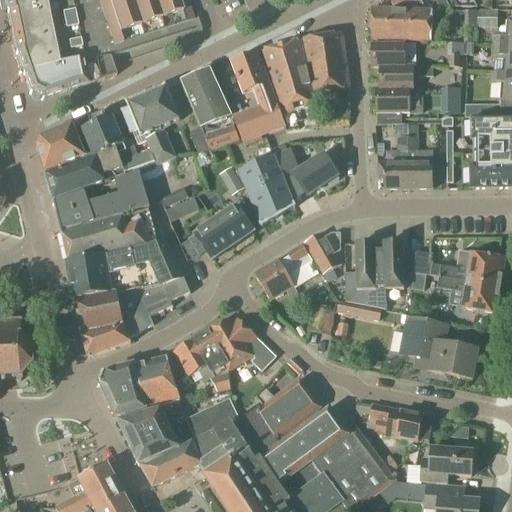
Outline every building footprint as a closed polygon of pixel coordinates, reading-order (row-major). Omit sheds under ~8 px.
[(81,59),(57,64),(43,0),(2,0),(16,64),(26,94),(39,103),(86,86),(81,59)] [(101,0),(97,2),(112,49),(105,51),(108,59),(193,31),(182,0),(101,0)] [(389,0),(393,8),(405,2),(408,8),(421,9),(417,0),(389,0)] [(420,0),(421,1),(423,0),(429,0),(431,2),(432,6),(436,4),(437,5),(439,14),(451,14),(449,11),(443,0),(420,0)] [(71,12),(60,14),(61,22),(73,20),(71,12)] [(430,44),(431,14),(371,12),(370,43),(430,44)] [(498,31),(498,13),(478,13),(477,30),(498,31)] [(73,20),(61,22),(62,30),(74,28),(73,20)] [(511,22),(510,23),(508,40),(494,39),(493,49),(511,49),(511,22)] [(465,45),(474,46),(475,32),(464,31),(463,45),(465,45)] [(313,94),(348,91),(341,35),(302,41),(313,94)] [(77,41),(65,43),(66,51),(79,49),(77,41)] [(283,117),(296,112),(308,108),(311,118),(314,118),(298,41),(262,53),(283,117)] [(473,58),(474,46),(465,45),(464,57),(473,58)] [(370,46),(370,69),(379,69),(404,69),(404,68),(404,57),(416,57),(416,48),(404,48),(404,46),(370,46)] [(511,49),(493,49),(492,58),(507,59),(505,75),(505,76),(511,76),(511,49)] [(275,104),(273,100),(263,70),(260,71),(255,56),(231,65),(242,96),(251,92),(256,106),(257,110),(235,119),(243,140),(283,124),(275,104)] [(449,72),(459,72),(459,58),(449,58),(449,72)] [(379,91),(378,92),(408,91),(408,92),(412,92),(412,79),(434,80),(433,70),(412,69),(412,68),(404,68),(404,69),(379,69),(379,91)] [(200,129),(228,119),(208,73),(181,84),(200,129)] [(511,76),(505,76),(505,75),(491,73),(490,84),(505,86),(503,101),(511,102),(511,76)] [(148,136),(178,124),(172,109),(173,109),(167,96),(164,89),(125,106),(128,112),(121,115),(130,137),(132,136),(136,146),(146,142),(150,141),(148,136)] [(374,91),(374,115),(377,115),(377,128),(400,127),(402,127),(402,115),(408,115),(408,92),(408,91),(378,92),(379,91),(374,91)] [(441,104),(460,104),(460,92),(441,92),(441,104)] [(472,121),(501,119),(501,108),(465,109),(465,121),(472,121)] [(107,124),(104,117),(101,117),(90,120),(89,125),(90,130),(91,130),(101,155),(122,147),(112,122),(107,124)] [(474,167),(470,167),(470,171),(471,186),(471,191),(511,190),(511,119),(501,119),(472,121),(472,141),(474,141),(474,167)] [(443,130),(453,129),(453,121),(445,121),(445,123),(442,123),(443,130)] [(376,164),(376,181),(383,181),(383,191),(431,191),(431,164),(433,164),(433,154),(419,154),(419,141),(419,132),(409,132),(409,126),(402,127),(400,127),(400,141),(398,141),(398,164),(376,164)] [(83,160),(74,137),(71,128),(46,138),(42,140),(39,142),(38,144),(37,145),(36,147),(36,151),(44,176),(83,160)] [(240,145),(239,143),(233,128),(205,137),(209,152),(209,153),(231,148),(240,145)] [(124,147),(122,147),(101,155),(91,130),(90,130),(74,137),(83,160),(85,165),(45,178),(52,203),(124,178),(122,173),(125,177),(155,165),(154,163),(154,162),(151,154),(120,165),(117,157),(126,153),(124,147)] [(209,152),(205,137),(202,130),(190,135),(197,155),(209,152)] [(154,163),(155,165),(156,165),(157,169),(176,161),(166,134),(150,141),(146,142),(151,154),(154,162),(154,163)] [(287,153),(272,159),(282,184),(294,179),(307,199),(337,179),(323,157),(299,173),(290,151),(287,153)] [(241,172),(237,173),(244,190),(244,191),(260,229),(293,210),(282,184),(272,159),(241,172)] [(232,170),(220,178),(232,199),(244,191),(244,190),(232,170)] [(81,229),(139,212),(148,210),(138,176),(115,184),(119,198),(98,203),(94,191),(53,206),(61,238),(82,233),(81,229)] [(170,226),(187,219),(181,205),(165,213),(170,226)] [(214,225),(230,249),(252,234),(236,210),(214,225)] [(67,264),(103,256),(131,249),(144,246),(142,241),(130,246),(129,241),(155,234),(149,213),(140,216),(139,212),(81,229),(82,233),(61,238),(67,264)] [(210,262),(230,249),(214,225),(194,237),(196,239),(182,248),(191,261),(204,252),(210,262)] [(324,241),(321,237),(304,247),(321,277),(322,276),(327,285),(337,280),(332,271),(339,267),(333,258),(341,254),(341,237),(332,237),(324,241)] [(168,304),(168,303),(188,295),(164,241),(144,250),(105,260),(103,256),(67,264),(74,302),(114,295),(111,276),(136,271),(136,268),(150,265),(161,288),(168,304)] [(403,287),(402,246),(384,247),(384,254),(375,254),(375,247),(356,247),(357,275),(344,276),(344,282),(344,305),(387,312),(387,287),(403,287)] [(298,274),(311,265),(301,248),(287,257),(288,260),(278,266),(277,263),(253,278),(269,304),(293,289),(287,280),(298,274)] [(428,278),(431,256),(414,254),(411,276),(428,278)] [(498,289),(500,277),(504,274),(505,268),(502,265),(503,261),(469,256),(465,281),(455,279),(456,272),(438,269),(436,280),(498,289)] [(497,301),(498,289),(436,280),(435,291),(453,294),(454,285),(464,286),(461,311),(494,316),(495,313),(499,311),(500,304),(497,301)] [(74,302),(74,303),(81,336),(121,328),(127,341),(152,327),(148,319),(171,309),(168,303),(168,304),(161,288),(139,293),(115,298),(114,295),(74,302)] [(431,298),(415,300),(416,310),(432,308),(431,298)] [(378,323),(379,315),(345,308),(345,306),(339,304),(337,314),(343,315),(343,316),(378,323)] [(224,368),(227,375),(249,361),(261,375),(276,360),(237,322),(234,324),(230,320),(223,324),(206,335),(221,360),(219,361),(224,368)] [(0,324),(0,385),(1,386),(0,381),(13,380),(15,385),(19,384),(17,380),(25,369),(30,370),(31,367),(27,366),(26,352),(30,350),(29,347),(24,349),(19,343),(23,339),(23,329),(18,325),(19,323),(17,321),(13,324),(0,324)] [(407,321),(400,357),(416,360),(414,371),(427,374),(426,379),(448,383),(450,378),(473,382),(478,353),(441,346),(444,328),(407,321)] [(346,339),(347,327),(338,326),(337,338),(346,339)] [(129,345),(127,341),(121,328),(81,336),(87,361),(94,359),(129,345)] [(219,361),(221,360),(206,335),(192,344),(211,375),(224,368),(219,361)] [(224,368),(211,375),(192,344),(173,355),(186,381),(198,373),(205,385),(211,382),(217,396),(230,393),(227,376),(227,375),(224,368)] [(115,419),(177,402),(163,360),(109,374),(102,377),(99,378),(98,383),(99,386),(115,419)] [(320,417),(316,412),(319,410),(298,383),(261,412),(260,412),(232,431),(229,427),(236,422),(213,433),(194,442),(177,450),(139,468),(145,478),(150,487),(152,490),(200,468),(207,479),(205,480),(224,508),(223,509),(224,511),(354,511),(389,485),(349,437),(329,410),(320,417)] [(265,406),(273,399),(266,392),(258,399),(265,406)] [(213,433),(236,422),(238,421),(229,401),(186,422),(194,442),(213,433)] [(428,442),(432,425),(420,422),(422,417),(371,407),(368,420),(370,421),(369,431),(375,433),(374,435),(384,436),(384,437),(416,443),(417,440),(428,442)] [(139,468),(177,450),(158,412),(115,422),(138,469),(139,468)] [(470,477),(471,454),(430,451),(429,462),(421,462),(419,484),(445,485),(446,476),(470,477)] [(89,505),(118,491),(112,480),(107,469),(78,484),(85,496),(55,511),(90,511),(92,511),(89,505)] [(425,502),(425,509),(437,510),(436,511),(476,511),(477,503),(460,502),(461,492),(426,489),(425,502)] [(129,511),(118,491),(89,505),(92,511),(90,511),(129,511)] [(177,507),(179,511),(214,511),(201,492),(177,507)]
